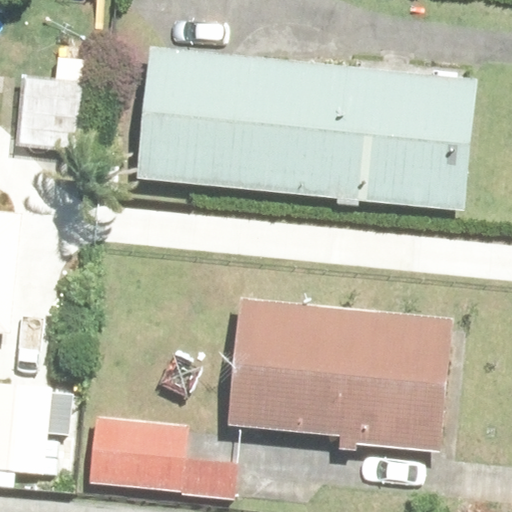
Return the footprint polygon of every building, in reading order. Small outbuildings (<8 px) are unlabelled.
[(88,60),(59,57),(57,93),(30,91),(25,152),(81,156),(88,60)] [(484,88),(156,59),(145,188),(472,217),(484,88)] [(0,340),(17,342),(29,224),(0,220),(0,340)] [(458,334),(253,312),(239,435),(445,458),(458,334)] [(84,398),(0,386),(0,493),(20,497),(23,476),(73,483),(84,398)] [(194,432),(102,422),(95,490),(235,505),(240,460),(192,455),(194,432)]
